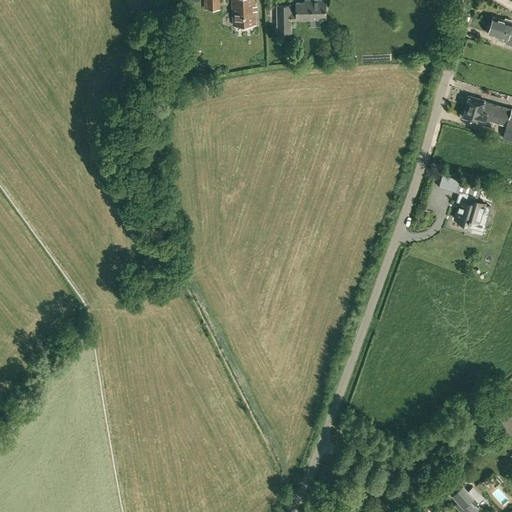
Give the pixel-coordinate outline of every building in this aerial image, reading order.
[(231,0),(233,25),(255,24),(254,0),(231,0)] [(296,3),(296,12),(290,12),(290,5),(277,5),(278,32),(291,32),(291,19),(326,19),(325,0),(312,0),(313,2),(296,3)] [(505,18),(493,15),(491,23),(511,30),(511,20),(511,21),(511,20),(511,18),(505,17),(505,18)] [(511,30),(491,23),(488,32),(498,35),(497,37),(506,40),(506,41),(511,43),(511,30)] [(500,115),(505,117),(509,106),(484,99),(469,95),(466,105),(500,115)] [(466,105),(464,116),(485,121),(486,119),(498,122),(500,115),(466,105)] [(511,119),(508,118),(503,137),(511,139),(511,119)] [(458,209),(455,218),(468,221),(468,220),(470,220),(470,218),(486,223),(491,206),(484,204),(484,203),(476,201),(478,195),(480,187),(458,181),(455,191),(459,192),(456,201),(460,202),(459,204),(458,205),(459,205),(458,209),(457,208),(457,209),(458,209)] [(462,472),(456,465),(449,471),(455,477),(462,472)] [(464,468),(462,470),(466,475),(470,471),(466,466),(464,468)] [(467,490),(462,485),(452,495),(459,502),(456,506),(461,511),(472,511),(477,507),(474,504),(483,496),(472,485),(467,490)]
